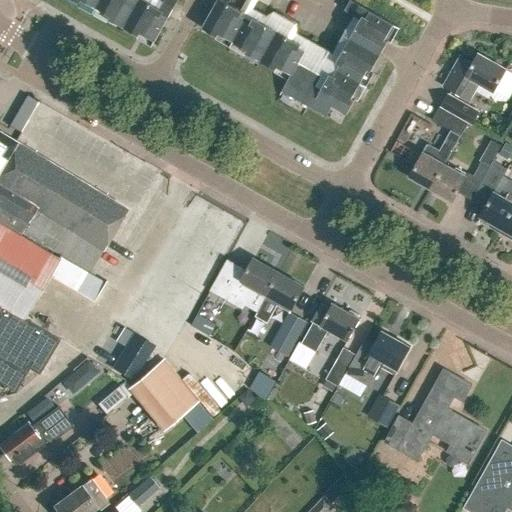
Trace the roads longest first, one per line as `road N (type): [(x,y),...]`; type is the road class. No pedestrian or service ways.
road 1 (residential): [(25,44),(39,84),(313,234)]
road 2 (residential): [(313,234),(511,345)]
road 3 (residential): [(342,189),(157,77)]
road 4 (residential): [(451,17),(436,22),(342,189)]
road 5 (residential): [(511,285),(342,189)]
road 6 (residential): [(157,77),(69,37),(25,44)]
